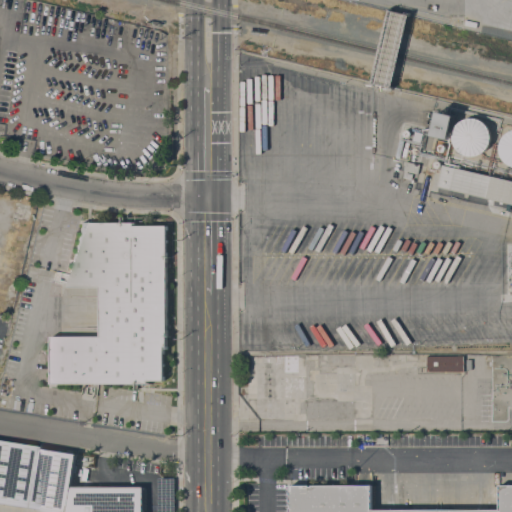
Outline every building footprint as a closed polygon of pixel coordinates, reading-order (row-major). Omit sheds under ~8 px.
[(455,116),(449,139),(432,135),(438,111),(455,116)] [(490,145),(489,148),(487,150),(484,152),(481,154),(478,155),(475,156),(471,156),(468,156),(465,154),(462,153),(459,151),(457,148),(455,145),(454,142),(453,139),(453,135),(454,132),(455,129),(457,126),(459,123),(461,121),(464,119),(467,118),(471,117),(474,117),(477,118),(480,119),(483,121),(486,123),(488,125),(490,128),(491,131),(492,135),(492,138),(491,141),(490,145)] [(511,165),(510,164),(507,163),(505,160),(503,158),(501,155),(500,151),(500,148),(500,145),(501,141),(502,138),(504,136),(506,133),(509,131),(511,130),(511,165)] [(440,167),(439,168),(437,168),(436,168),(434,167),(434,166),(433,164),(434,163),(435,161),(436,160),(438,160),(439,161),(440,162),(441,163),(441,165),(441,166),(440,167)] [(406,161),(420,164),(418,173),(404,170),(406,161)] [(511,181),(511,204),(510,211),(506,210),(508,203),(438,187),(443,164),(511,181)] [(164,346),(164,380),(148,380),(148,384),(51,383),(51,337),(100,337),(101,287),(66,287),(82,222),(120,222),(134,222),(134,225),(167,226),(167,346),(164,346)] [(426,371),(426,356),(463,356),(463,371),(426,371)] [(48,511),(0,504),(0,441),(77,454),(71,487),(143,487),(143,511),(48,511)] [(499,510),(499,485),(511,485),(511,511),(290,511),(290,508),(292,508),(291,505),(290,505),(290,485),(309,485),(309,487),(312,487),(312,486),(371,485),(372,510),(499,510)]
